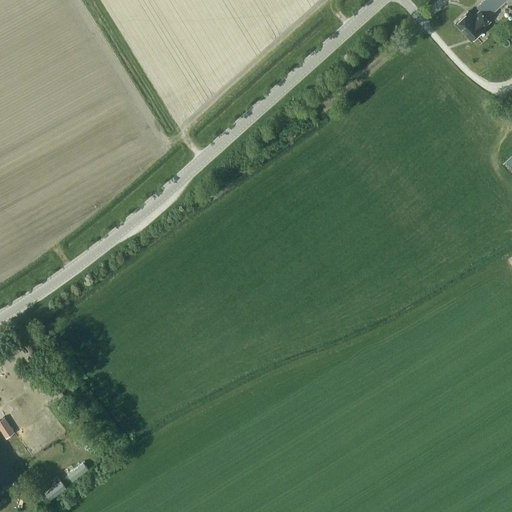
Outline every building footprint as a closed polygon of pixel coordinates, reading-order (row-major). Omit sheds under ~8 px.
[(490,20),(487,17),(505,0),(483,0),(477,7),(480,10),(473,17),(468,11),(456,22),(472,39),(483,28),(482,27),(490,20)] [(64,401),(57,406),(70,423),(76,418),(64,401)] [(5,416),(0,419),(0,428),(6,438),(15,432),(5,416)] [(96,446),(83,433),(78,439),(90,451),(96,446)] [(0,488),(18,476),(11,465),(16,461),(0,437),(0,488)] [(17,440),(10,444),(20,459),(26,455),(17,440)] [(84,461),(67,474),(72,480),(88,467),(84,461)] [(50,498),(65,486),(60,480),(45,492),(50,498)]
